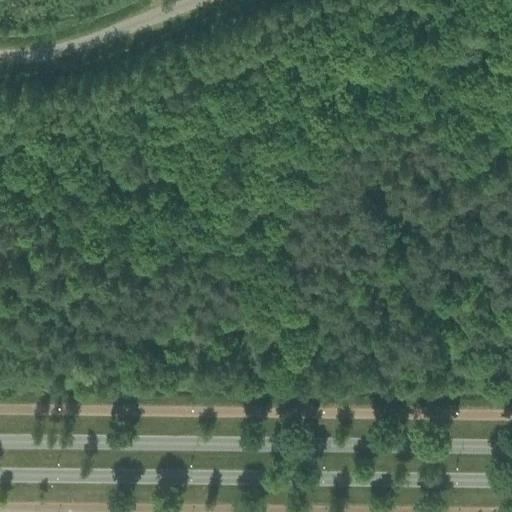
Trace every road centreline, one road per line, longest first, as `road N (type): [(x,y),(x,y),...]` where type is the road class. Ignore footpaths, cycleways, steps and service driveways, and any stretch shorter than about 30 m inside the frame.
road 1 (secondary): [(0,474),(511,482)]
road 2 (secondary): [(511,450),(0,444)]
road 3 (unclassified): [(0,63),(35,66),(212,0)]
